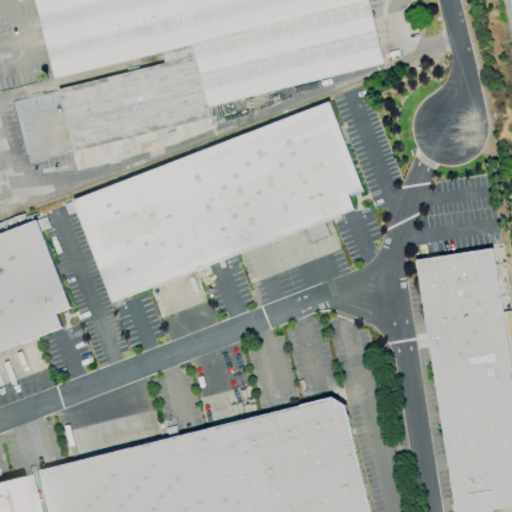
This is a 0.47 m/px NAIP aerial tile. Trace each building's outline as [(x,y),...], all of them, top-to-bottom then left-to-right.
[(382,63),(367,0),(35,0),(55,78),(161,54),(163,64),(58,91),(74,153),(211,120),(212,125),(223,124),(238,119),(269,107),(293,97),(290,88),(382,63)] [(349,195),(362,190),(331,106),(76,202),(113,302),(355,211),(349,195)] [(0,234),(38,220),(72,308),(58,313),(63,329),(0,353),(0,234)] [(326,236),(322,222),(303,228),(308,242),(326,236)] [(453,511),(415,260),(491,248),(511,381),(511,504),(465,511),(453,511)] [(372,511),(345,395),(40,471),(50,511),(32,511),(23,477),(0,482),(0,511),(372,511)]
